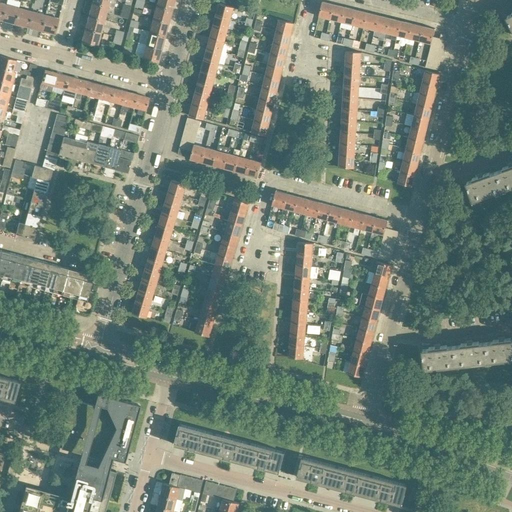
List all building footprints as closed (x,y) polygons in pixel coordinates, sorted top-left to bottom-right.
[(92,0),(92,2),(107,6),(114,8),(115,0),(92,0)] [(157,0),(156,5),(172,9),(174,0),(157,0)] [(330,18),(333,4),(323,2),(323,1),(322,1),(319,16),(319,17),(319,16),(330,18)] [(104,20),(107,6),(92,2),(88,15),(104,20)] [(216,14),(230,18),(233,7),(234,8),(234,7),(218,3),(219,4),(217,10),(216,14)] [(2,20),(15,23),(19,8),(6,4),(2,20)] [(123,4),(121,10),(129,12),(130,6),(124,4),(123,4)] [(345,7),(333,4),(330,18),(341,21),(345,7)] [(168,23),(172,9),(156,5),(152,18),(168,23)] [(341,21),(340,28),(351,31),(352,24),(356,10),(345,7),(341,21)] [(15,23),(28,27),(32,11),(19,8),(15,23)] [(127,18),(129,12),(121,10),(120,16),(127,18)] [(367,13),(356,10),(352,24),(364,27),(367,13)] [(28,27),(41,30),(45,15),(32,11),(28,27)] [(378,15),(367,13),(364,27),(375,30),(378,15)] [(213,25),(227,29),(230,18),(216,14),(213,25)] [(55,34),(59,18),(45,15),(41,30),(55,34)] [(88,15),(85,29),(100,33),(104,20),(88,15)] [(375,30),(373,36),(379,37),(378,40),(384,41),(386,33),(390,18),(378,15),(375,30)] [(149,32),(165,36),(168,23),(152,18),(149,32)] [(401,21),(390,18),(386,33),(397,35),(401,21)] [(277,30),(291,34),(293,23),(294,23),(292,22),(279,19),(278,20),(279,20),(277,30)] [(131,20),(129,26),(133,27),(136,28),(137,25),(138,22),(131,20)] [(412,24),(401,21),(397,35),(409,38),(412,24)] [(423,26),(412,24),(409,38),(420,41),(423,26)] [(210,37),(224,40),(227,29),(213,25),(210,37)] [(434,29),(423,26),(420,41),(431,44),(431,43),(433,37),(435,28),(434,28),(434,29)] [(97,46),(100,33),(85,29),(81,42),(97,46)] [(116,30),(114,36),(122,38),(123,32),(116,30)] [(141,30),(138,43),(145,45),(161,49),(165,36),(149,32),(141,30)] [(277,30),(274,42),(288,45),(291,34),(277,30)] [(210,37),(207,48),(221,51),(226,53),(229,42),(224,40),(210,37)] [(445,40),(440,38),(433,37),(431,43),(444,46),(445,40)] [(274,42),(271,53),(285,56),(288,45),(274,42)] [(444,46),(431,43),(431,44),(430,49),(443,52),(444,46)] [(142,58),(157,62),(161,49),(145,45),(142,58)] [(124,46),(122,53),(129,55),(131,48),(124,46)] [(204,59),(218,63),(221,51),(207,48),(204,59)] [(428,55),(441,58),(443,52),(430,49),(428,55)] [(346,51),(346,52),(346,63),(360,64),(361,53),(362,53),(362,52),(352,51),(346,51)] [(268,64),(282,68),(285,56),(271,53),(268,64)] [(440,64),(441,58),(428,55),(427,61),(440,64)] [(0,56),(0,67),(15,72),(17,72),(20,61),(0,56)] [(201,70),(215,74),(218,63),(204,59),(201,70)] [(438,70),(440,64),(427,61),(425,67),(438,70)] [(20,71),(20,73),(27,75),(34,77),(37,65),(30,63),(28,70),(26,69),(20,71)] [(346,63),(345,74),(359,75),(360,64),(346,63)] [(266,75),(280,79),(282,68),(268,64),(266,75)] [(15,72),(0,67),(0,80),(12,83),(15,72)] [(53,85),(56,72),(44,69),(41,82),(47,84),(45,89),(51,91),(53,85)] [(198,81),(212,85),(215,74),(201,70),(198,81)] [(422,81),(437,85),(440,74),(441,74),(425,70),(422,81)] [(53,85),(64,88),(68,76),(56,72),(53,85)] [(345,74),(344,86),(359,87),(359,75),(345,74)] [(21,78),(19,85),(31,88),(34,77),(27,75),(26,79),(21,78)] [(263,86),(277,90),(280,79),(266,75),(263,86)] [(76,91),(79,79),(68,76),(64,88),(63,94),(74,97),(76,91)] [(79,79),(76,91),(74,97),(79,99),(81,93),(87,95),(91,82),(79,79)] [(12,83),(0,80),(0,92),(9,95),(12,83)] [(195,92),(209,96),(212,85),(198,81),(195,92)] [(434,96),(437,85),(422,81),(420,92),(434,96)] [(99,98),(102,85),(91,82),(87,95),(99,98)] [(28,100),(31,88),(19,85),(16,97),(28,100)] [(102,85),(99,98),(95,113),(93,120),(100,122),(104,106),(102,106),(103,102),(109,104),(110,101),(114,88),(102,85)] [(260,98),(274,101),(277,90),(263,86),(260,98)] [(344,86),(343,97),(358,98),(359,87),(344,86)] [(110,101),(122,104),(125,91),(114,88),(110,101)] [(122,104),(120,111),(125,112),(127,105),(133,107),(137,94),(125,91),(122,104)] [(414,91),(411,102),(417,104),(431,107),(434,96),(420,92),(414,91)] [(9,95),(0,92),(0,105),(6,107),(9,95)] [(192,104),(206,107),(209,96),(195,92),(192,104)] [(145,110),(149,97),(137,94),(133,107),(145,110)] [(25,112),(28,100),(16,97),(13,108),(25,112)] [(52,102),(48,101),(47,108),(58,111),(61,99),(54,97),(52,102)] [(343,97),(343,109),(357,110),(358,98),(343,97)] [(257,109),(271,112),(274,101),(260,98),(257,109)] [(206,107),(192,104),(190,114),(189,114),(189,115),(203,118),(206,107)] [(429,118),(431,107),(417,104),(414,115),(429,118)] [(72,107),(70,114),(82,117),(83,111),(76,109),(76,108),(72,107)] [(15,122),(21,123),(25,112),(13,108),(11,114),(17,115),(15,122)] [(255,120),(269,124),(271,112),(257,109),(255,120)] [(343,109),(342,120),(356,121),(357,110),(343,109)] [(57,114),(55,120),(67,123),(68,117),(57,114)] [(426,130),(429,118),(414,115),(411,126),(426,130)] [(0,117),(0,129),(1,130),(8,132),(9,127),(2,125),(4,119),(0,117)] [(188,117),(186,123),(199,127),(200,121),(188,117)] [(65,128),(66,124),(67,123),(55,120),(53,125),(65,128)] [(78,127),(89,130),(91,123),(80,120),(78,127)] [(252,132),(267,135),(266,134),(269,124),(255,120),(252,132)] [(342,120),(341,132),(356,133),(356,121),(342,120)] [(91,123),(89,130),(101,133),(103,126),(91,123)] [(127,129),(139,132),(141,126),(129,123),(127,129)] [(186,123),(184,129),(197,133),(199,127),(186,123)] [(53,125),(52,131),(63,134),(65,128),(53,125)] [(423,141),(426,130),(411,126),(409,137),(423,141)] [(9,127),(8,132),(18,135),(20,130),(9,127)] [(112,136),(123,139),(125,132),(114,129),(112,136)] [(184,129),(183,135),(195,139),(197,133),(184,129)] [(52,131),(50,137),(62,140),(63,137),(63,134),(52,131)] [(15,147),(18,135),(8,132),(5,144),(15,147)] [(125,132),(123,139),(136,143),(138,135),(125,132)] [(341,132),(340,143),(355,144),(356,133),(341,132)] [(183,135),(181,141),(194,145),(194,144),(195,139),(183,135)] [(59,152),(58,154),(70,157),(73,145),(74,139),(63,136),(62,140),(60,146),(59,152)] [(420,152),(423,141),(409,137),(402,136),(400,147),(406,149),(420,152)] [(62,140),(50,137),(49,143),(60,146),(62,140)] [(73,145),(70,157),(81,160),(86,142),(74,139),(73,145)] [(86,142),(81,160),(93,163),(98,145),(86,141),(86,142)] [(194,145),(181,141),(180,147),(192,151),(194,145)] [(47,149),(59,152),(60,146),(49,143),(47,149)] [(340,143),(340,155),(354,156),(355,144),(340,143)] [(98,145),(93,163),(104,166),(109,147),(98,144),(98,145)] [(194,144),(194,145),(192,151),(190,157),(190,159),(191,159),(201,161),(205,147),(194,144)] [(224,167),(228,153),(229,148),(218,145),(216,150),(213,164),(224,167)] [(5,153),(4,156),(12,158),(15,148),(7,146),(5,153)] [(104,166),(115,169),(121,149),(109,146),(109,147),(104,166)] [(180,147),(178,154),(190,157),(192,151),(180,147)] [(205,147),(201,161),(213,164),(216,150),(205,147)] [(57,158),(58,154),(59,152),(47,149),(45,155),(57,158)] [(132,160),(134,153),(121,149),(115,169),(127,172),(130,160),(131,160),(132,160)] [(418,163),(420,152),(406,149),(403,160),(418,163)] [(228,153),(224,167),(235,170),(239,156),(228,153)] [(45,155),(44,161),(55,164),(56,163),(57,158),(45,155)] [(353,167),(354,156),(340,155),(339,166),(338,166),(354,168),(354,167),(353,167)] [(12,158),(4,156),(2,166),(10,168),(12,158)] [(239,156),(235,170),(246,173),(250,159),(239,156)] [(15,159),(12,171),(23,174),(25,169),(21,168),(23,162),(15,159)] [(250,159),(246,173),(257,176),(257,177),(261,161),(261,162),(250,159)] [(415,175),(418,163),(403,160),(401,171),(415,175)] [(42,167),(52,169),(54,170),(55,164),(44,161),(42,167)] [(34,165),(31,176),(49,181),(52,169),(42,167),(34,165)] [(496,171),(503,189),(511,185),(511,165),(509,167),(509,165),(508,165),(502,167),(503,169),(496,171)] [(412,185),(415,175),(401,171),(398,182),(397,182),(413,186),(412,185)] [(466,182),(473,202),(472,200),(503,189),(496,171),(490,173),(489,172),(483,174),(483,176),(479,177),(478,176),(472,178),(473,179),(467,181),(467,182),(466,182)] [(30,176),(27,188),(46,193),(49,181),(31,176),(30,176)] [(172,180),(169,191),(183,195),(186,184),(187,185),(187,184),(171,180),(172,180)] [(27,188),(24,199),(31,201),(43,204),(46,193),(27,188)] [(284,208),(287,194),(276,191),(276,190),(272,205),(273,205),(284,208)] [(165,202),(179,206),(183,195),(169,191),(165,202)] [(6,194),(3,205),(11,207),(14,196),(12,196),(6,194)] [(298,196),(287,194),(284,208),(295,211),(298,196)] [(298,196),(295,211),(306,213),(309,199),(298,196)] [(230,197),(226,208),(231,210),(245,214),(249,203),(250,203),(249,203),(233,198),(230,197)] [(309,199),(306,213),(317,216),(321,202),(309,199)] [(40,215),(43,204),(31,201),(27,212),(40,215)] [(165,202),(162,213),(176,217),(179,206),(165,202)] [(321,202),(317,216),(328,219),(332,205),(321,202)] [(332,205),(328,219),(339,222),(343,208),(332,205)] [(343,208),(339,222),(350,225),(354,211),(343,208)] [(21,210),(18,222),(37,227),(40,215),(27,212),(21,210)] [(228,221),(242,225),(245,214),(231,210),(228,221)] [(354,211),(350,225),(361,228),(365,214),(354,211)] [(159,224),(173,228),(176,217),(162,213),(159,224)] [(365,214),(361,228),(372,231),(376,217),(365,214)] [(376,217),(372,231),(383,234),(383,235),(384,235),(384,234),(386,228),(388,219),(387,219),(387,220),(376,217)] [(239,236),(242,225),(228,221),(224,220),(223,224),(221,224),(219,230),(225,232),(239,236)] [(34,238),(37,227),(18,222),(15,233),(34,238)] [(159,224),(156,235),(169,239),(173,228),(159,224)] [(337,227),(331,225),(329,232),(335,234),(337,227)] [(386,228),(384,234),(397,237),(398,231),(386,228)] [(236,247),(239,236),(225,232),(222,243),(236,247)] [(395,243),(397,237),(384,234),(384,235),(383,240),(395,243)] [(152,246),(166,250),(169,239),(156,235),(152,246)] [(393,249),(395,243),(383,240),(381,246),(393,249)] [(299,242),(298,254),(312,255),(313,243),(314,243),(304,242),(298,242),(299,242)] [(232,258),(236,247),(222,243),(218,254),(232,258)] [(152,246),(149,257),(163,261),(166,250),(152,246)] [(392,255),(393,249),(381,246),(379,252),(392,255)] [(1,250),(0,253),(0,278),(2,279),(9,253),(1,250)] [(390,261),(392,255),(379,252),(378,258),(390,261)] [(9,253),(2,279),(11,281),(18,255),(9,253)] [(229,269),(232,258),(218,254),(215,265),(229,269)] [(298,254),(297,265),(311,266),(312,255),(298,254)] [(18,255),(11,281),(19,283),(26,257),(18,255)] [(26,257),(19,283),(27,285),(34,259),(26,257)] [(149,257),(146,268),(160,273),(165,274),(168,263),(163,261),(149,257)] [(34,259),(27,285),(36,288),(43,261),(34,259)] [(43,261),(36,288),(44,290),(51,264),(43,261)] [(375,273),(389,276),(392,265),(392,266),(392,265),(378,261),(375,273)] [(51,264),(44,290),(52,292),(59,266),(51,264)] [(226,280),(229,269),(215,265),(212,276),(226,280)] [(297,265),(296,276),(310,278),(311,266),(297,265)] [(59,266),(52,292),(61,294),(68,268),(59,266)] [(68,268),(61,294),(69,296),(76,270),(68,268)] [(146,268),(142,279),(156,284),(160,273),(146,268)] [(339,280),(340,271),(331,269),(329,278),(339,280)] [(76,270),(69,296),(78,299),(84,273),(76,270)] [(84,273),(78,299),(86,301),(93,275),(84,273)] [(372,284),(386,287),(389,276),(375,273),(372,284)] [(222,291),(226,280),(212,276),(208,287),(222,291)] [(296,276),(295,288),(309,289),(310,278),(296,276)] [(343,277),(341,288),(347,289),(348,284),(349,278),(343,277)] [(139,290),(153,295),(156,284),(142,279),(139,290)] [(369,295),(383,299),(386,287),(372,284),(369,295)] [(219,302),(222,291),(208,287),(205,298),(219,302)] [(295,288),(294,299),(308,300),(309,289),(295,288)] [(139,290),(136,301),(150,306),(153,295),(139,290)] [(362,293),(359,304),(366,306),(380,310),(383,299),(369,295),(362,293)] [(216,313),(219,302),(205,298),(202,309),(216,313)] [(294,299),(293,311),(307,312),(308,300),(294,299)] [(146,317),(147,317),(150,306),(136,301),(133,312),(132,312),(132,313),(147,317),(146,317)] [(363,317),(377,321),(380,310),(366,306),(363,317)] [(213,324),(216,313),(202,309),(199,320),(213,324)] [(293,311),(292,322),(306,323),(307,312),(293,311)] [(360,328),(374,332),(377,321),(363,317),(360,328)] [(192,318),(189,330),(210,336),(210,335),(209,335),(213,324),(199,320),(192,318)] [(292,322),(291,333),(305,335),(306,323),(292,322)] [(357,339),(371,343),(374,332),(360,328),(357,339)] [(290,345),(304,346),(305,335),(291,333),(290,345)] [(486,342),(488,361),(511,358),(511,338),(511,339),(511,337),(505,338),(504,338),(504,340),(500,340),(499,339),(493,339),(493,341),(486,342)] [(354,350),(368,354),(371,343),(357,339),(354,350)] [(454,346),(456,365),(488,361),(486,342),(479,343),(479,341),(473,342),(472,342),(472,343),(468,344),(467,342),(461,343),(461,345),(454,345),(454,346)] [(304,358),(303,357),(304,346),(290,345),(289,356),(288,356),(288,357),(303,358),(304,358)] [(421,349),(424,370),(424,368),(456,365),(454,346),(454,345),(447,346),(447,345),(440,345),(440,347),(436,348),(435,346),(429,347),(429,348),(423,349),(421,349)] [(351,361),(365,365),(368,354),(354,350),(351,361)] [(345,365),(343,371),(347,372),(347,373),(362,377),(363,377),(363,376),(362,376),(365,365),(351,361),(349,367),(345,365)] [(0,375),(0,396),(13,400),(13,401),(19,381),(0,375)] [(103,511),(106,504),(107,500),(107,499),(115,470),(108,468),(109,465),(112,466),(113,460),(110,460),(111,457),(124,460),(129,441),(139,404),(96,392),(94,403),(99,404),(99,407),(86,403),(80,401),(61,414),(64,418),(61,448),(86,455),(84,462),(78,460),(69,496),(25,485),(17,511),(103,511)] [(209,452),(215,433),(180,423),(174,444),(175,444),(175,443),(189,447),(189,448),(195,449),(195,448),(209,452)] [(215,433),(209,452),(224,456),(223,457),(230,459),(230,457),(244,461),(250,442),(215,433)] [(250,442),(244,461),(258,465),(258,466),(265,468),(265,467),(279,470),(278,472),(279,472),(285,451),(250,442)] [(332,485),(337,465),(302,456),(296,477),(297,477),(298,476),(311,479),(311,480),(317,482),(318,481),(332,485)] [(367,494),(372,475),(337,465),(332,485),(346,488),(346,490),(352,491),(353,490),(367,494)] [(172,472),(169,484),(178,486),(181,475),(172,472)] [(181,475),(178,486),(180,487),(183,488),(186,476),(181,474),(181,475)] [(372,475),(367,494),(381,498),(380,499),(387,501),(387,499),(401,503),(401,504),(401,505),(407,484),(372,475)] [(186,489),(189,490),(192,477),(186,476),(183,488),(186,489)] [(198,479),(192,477),(189,490),(194,491),(198,479)] [(200,493),(203,480),(198,479),(194,491),(200,493)] [(203,493),(207,495),(209,495),(212,482),(206,481),(203,493)] [(164,482),(161,494),(177,498),(183,500),(186,489),(183,488),(180,487),(178,486),(169,484),(164,482)] [(218,484),(212,482),(209,495),(215,497),(218,484)] [(221,498),(225,486),(218,484),(215,497),(221,498)] [(221,498),(223,499),(227,500),(231,487),(225,486),(221,498)] [(231,487),(227,500),(234,501),(237,489),(231,487)] [(161,494),(158,506),(174,510),(177,498),(161,494)] [(227,511),(236,511),(239,503),(234,501),(227,500),(223,499),(220,510),(227,511)]
